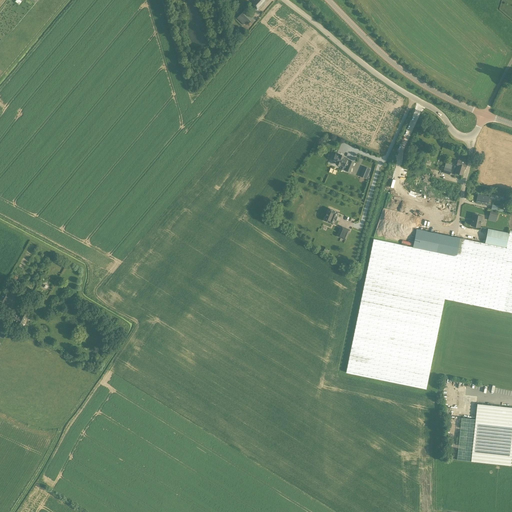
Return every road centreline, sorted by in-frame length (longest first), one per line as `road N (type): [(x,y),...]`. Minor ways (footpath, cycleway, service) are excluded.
road 1 (unclassified): [(285,0),(442,114),(455,135),(470,137),(483,115)]
road 2 (tertiary): [(483,115),(390,62),(326,0)]
